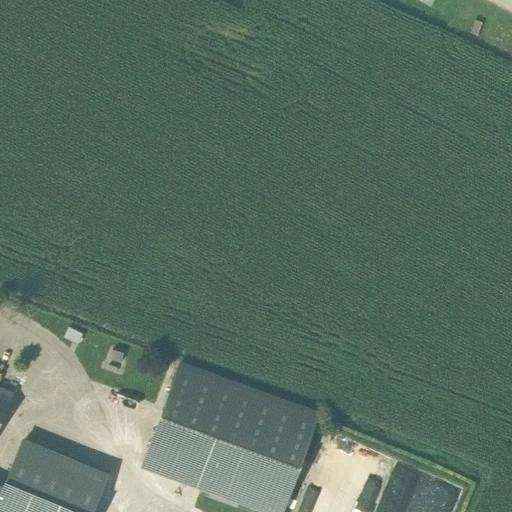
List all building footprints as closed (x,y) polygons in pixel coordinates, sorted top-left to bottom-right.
[(281,511),(318,413),(180,363),(142,465),(270,511),(281,511)] [(0,421),(13,391),(0,385),(0,421)] [(108,474),(24,439),(23,439),(20,441),(14,456),(100,494),(108,474)] [(371,511),(389,461),(363,452),(341,511),(371,511)] [(100,494),(14,456),(10,466),(12,466),(3,487),(0,485),(0,511),(91,511),(97,497),(98,497),(100,494)]
